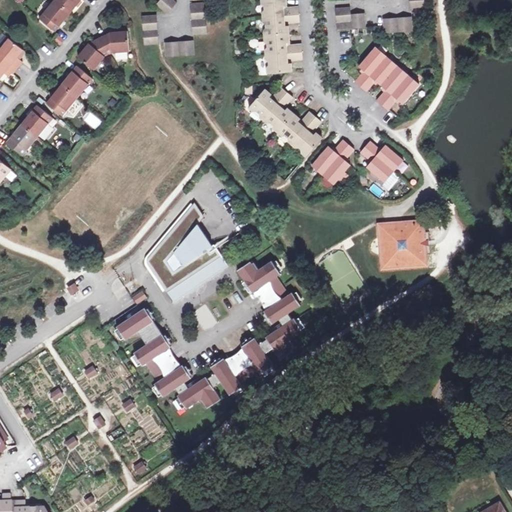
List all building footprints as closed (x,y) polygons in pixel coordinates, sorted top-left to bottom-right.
[(53,0),(38,18),(55,32),(71,13),(81,0),(53,0)] [(168,14),(177,3),(173,0),(160,0),(157,5),(168,14)] [(265,5),(265,10),(262,13),(263,21),(266,23),(266,28),(264,31),(265,40),(268,42),(268,48),(265,51),(266,59),(269,62),(270,66),(267,68),(267,74),(293,72),(292,63),(289,63),(289,61),(303,60),(302,44),(288,45),(288,43),(290,42),(289,25),(286,26),(286,23),(300,21),(299,6),(284,7),(284,5),(287,5),(286,0),(261,0),(261,3),(265,5)] [(426,8),(425,0),(410,0),(411,9),(426,8)] [(207,33),(205,2),(191,3),(193,34),(207,33)] [(367,29),(366,15),(352,15),(351,8),(336,9),(338,31),(367,29)] [(159,44),(157,16),(143,16),(144,44),(159,44)] [(412,17),(384,19),(384,27),(385,34),(413,32),(412,17)] [(105,57),(109,55),(113,53),(130,52),(128,30),(110,32),(89,43),(78,57),(95,71),(105,57)] [(65,40),(60,35),(55,41),(60,46),(65,40)] [(9,38),(0,48),(0,75),(2,77),(8,70),(13,75),(23,62),(18,58),(24,50),(9,38)] [(195,55),(194,41),(165,43),(166,57),(195,55)] [(375,82),(379,82),(386,89),(386,92),(379,101),(389,110),(397,100),(400,100),(403,103),(419,85),(376,48),(361,67),(364,70),(364,74),(357,81),(368,91),(375,82)] [(46,102),(63,116),(79,98),(94,79),(77,65),(46,102)] [(258,112),(260,114),(260,118),(267,124),(271,123),(274,125),(274,129),(282,136),(286,136),(289,138),(289,142),(296,147),(300,147),(302,149),(303,153),(307,156),(323,138),(316,132),(314,135),(312,133),(322,122),(311,112),(301,123),(299,121),(301,119),(288,108),(286,111),(284,109),(293,98),(282,88),(272,99),(270,97),(272,95),(266,89),(249,109),(254,112),(258,112)] [(23,155),(54,118),(37,104),(6,141),(23,155)] [(95,129),(102,120),(90,111),(83,120),(95,129)] [(334,184),(339,178),(345,183),(350,177),(344,172),(351,165),(346,160),(355,149),(344,140),(336,149),(333,149),(329,146),(312,165),(334,184)] [(371,163),(368,166),(371,169),(379,176),(385,182),(403,160),(387,145),(384,149),(380,149),(371,141),(362,152),(370,159),(371,163)] [(0,184),(12,169),(0,159),(0,184)] [(367,174),(375,181),(376,179),(379,176),(371,169),(367,174)] [(379,176),(376,179),(383,185),(385,182),(379,176)] [(152,271),(166,293),(211,262),(209,259),(219,252),(213,244),(211,245),(197,224),(202,217),(199,215),(201,213),(193,202),(148,257),(146,260),(146,263),(148,266),(149,268),(148,269),(150,272),(152,271)] [(428,241),(430,241),(430,232),(424,232),(423,224),(421,224),(421,223),(382,226),(382,227),(380,228),(384,267),(385,267),(385,268),(425,265),(425,263),(426,263),(426,254),(431,254),(431,245),(428,246),(428,241)] [(219,252),(209,259),(211,262),(221,255),(219,252)] [(211,262),(166,293),(172,302),(227,264),(221,255),(211,262)] [(250,260),(237,269),(244,280),(242,282),(248,291),(251,290),(252,292),(264,283),(265,283),(263,281),(266,279),(273,289),(282,282),(276,275),(280,272),(271,259),(258,268),(253,261),(251,262),(250,260)] [(264,283),(276,301),(277,301),(278,302),(281,300),(275,291),(273,289),(266,279),(263,281),(265,283),(264,283)] [(282,282),(273,289),(275,291),(283,285),(282,282)] [(272,323),(279,318),(283,324),(292,317),(288,312),(301,303),(292,290),(289,292),(283,285),(275,291),(281,300),(278,302),(277,301),(276,301),(264,310),(265,312),(263,313),(269,322),(271,320),(272,323)] [(146,297),(142,292),(133,298),(137,303),(146,297)] [(146,364),(151,371),(160,365),(155,358),(153,356),(157,354),(158,356),(158,355),(171,347),(170,345),(172,343),(166,335),(164,336),(152,319),(155,317),(148,308),(146,310),(145,308),(117,326),(126,340),(138,331),(147,344),(134,353),(143,366),(146,364)] [(266,335),(267,337),(274,346),(281,358),(295,349),(293,347),(295,345),(290,338),(303,329),(294,316),(292,317),(283,324),(281,325),(283,327),(280,329),(279,327),(266,335)] [(266,352),(274,346),(267,337),(260,343),(255,336),(253,338),(251,336),(243,342),(244,344),(242,345),(251,358),(253,357),(255,360),(245,366),(251,375),(259,370),(261,373),(274,364),(266,352)] [(160,365),(151,371),(153,374),(162,368),(167,376),(170,374),(170,373),(158,355),(158,356),(155,358),(160,365)] [(190,388),(180,394),(178,395),(187,409),(200,400),(204,407),(206,406),(208,408),(221,399),(213,388),(221,382),(230,394),(243,385),(241,382),(249,377),(243,368),(233,375),(231,372),(233,370),(224,357),(222,359),(221,357),(212,363),(213,365),(211,366),(216,373),(208,378),(207,376),(194,385),(195,386),(192,388),(191,387),(190,388)] [(231,372),(233,375),(235,373),(243,368),(249,377),(251,375),(245,366),(255,360),(253,357),(251,358),(233,370),(231,372)] [(176,388),(180,394),(190,388),(186,382),(194,376),(192,374),(195,373),(189,364),(186,365),(185,363),(170,373),(170,374),(171,375),(168,377),(167,376),(162,368),(153,374),(158,382),(155,384),(163,397),(176,388)] [(97,373),(93,366),(85,372),(89,378),(97,373)] [(59,389),(51,395),(56,401),(64,396),(59,389)] [(131,399),(123,405),(128,411),(135,405),(131,399)] [(29,410),(25,412),(29,419),(33,416),(29,410)] [(100,417),(94,421),(99,429),(105,424),(100,417)] [(75,438),(67,443),(71,449),(79,444),(75,438)] [(136,457),(141,464),(147,460),(142,452),(136,457)] [(10,495),(2,495),(2,501),(0,501),(0,511),(47,511),(44,507),(24,507),(24,501),(11,501),(10,495)] [(93,497),(87,501),(89,505),(96,501),(93,497)]
